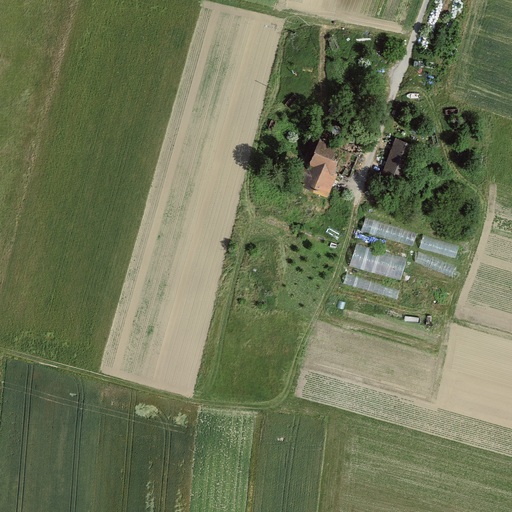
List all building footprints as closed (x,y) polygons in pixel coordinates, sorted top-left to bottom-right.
[(307,184),(327,192),(334,174),(350,180),(365,142),(340,133),(337,142),(319,135),(309,161),(315,163),(307,184)] [(419,145),(396,136),(382,172),(405,180),(419,145)] [(415,244),(418,230),(365,219),(362,233),(415,244)] [(420,247),(456,257),(459,245),(423,235),(420,247)] [(356,244),(350,266),(402,279),(408,257),(356,244)] [(432,257),(429,266),(452,275),(455,267),(432,257)]
